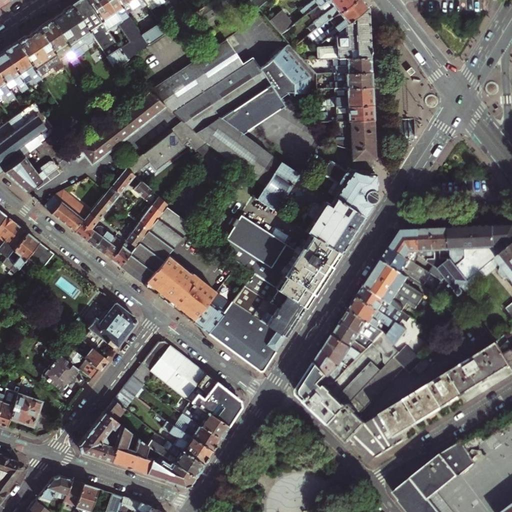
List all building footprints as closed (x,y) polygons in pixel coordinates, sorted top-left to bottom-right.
[(109,32),(87,0),(80,0),(79,1),(72,6),(93,38),(97,45),(103,41),(111,53),(106,57),(114,70),(128,60),(109,32)] [(129,16),(117,0),(87,0),(109,32),(111,30),(111,31),(115,32),(118,29),(119,26),(118,25),(123,22),(125,26),(132,21),(129,16)] [(142,0),(117,0),(129,16),(135,12),(133,10),(141,5),(143,7),(146,5),(142,0)] [(225,0),(217,0),(198,11),(203,21),(229,6),(225,0)] [(250,0),(241,8),(247,16),(268,0),(250,0)] [(318,6),(325,0),(313,0),(314,0),(300,11),(304,17),(318,6)] [(361,0),(352,0),(318,28),(308,36),(317,47),(317,46),(367,7),(363,2),(361,0)] [(318,28),(352,0),(325,0),(318,6),(324,14),(314,22),(318,28)] [(93,38),(72,6),(62,12),(50,20),(76,59),(84,53),(80,49),(83,47),(83,45),(82,44),(84,43),(85,44),(86,44),(87,45),(91,42),(91,41),(92,40),(91,38),(92,38),(93,39),(93,38)] [(330,58),(369,56),(368,30),(367,7),(317,46),(315,58),(330,58)] [(281,11),(269,21),(281,35),(293,26),(281,11)] [(76,59),(50,20),(44,24),(37,29),(58,60),(64,55),(70,63),(76,59)] [(142,36),(149,45),(165,34),(159,25),(142,36)] [(58,60),(37,29),(27,36),(16,43),(39,77),(49,70),(52,68),(55,72),(63,67),(58,60)] [(264,185),(279,162),(242,135),(284,107),(279,99),(287,95),(293,102),(292,96),(293,96),(292,95),(317,92),(316,75),(292,47),(272,61),(271,60),(270,61),(271,61),(267,64),(266,64),(258,69),(251,60),(252,60),(251,59),(241,65),(225,41),(149,92),(165,107),(184,123),(207,144),(210,146),(264,185)] [(39,77),(16,43),(10,47),(3,51),(22,80),(29,75),(35,83),(37,82),(40,87),(43,88),(45,86),(39,77)] [(22,80),(3,51),(0,53),(0,76),(8,89),(16,84),(21,92),(28,88),(22,80)] [(370,65),(369,56),(330,58),(330,73),(335,72),(370,71),(370,65)] [(335,87),(371,86),(370,77),(370,71),(335,72),(335,81),(327,81),(327,88),(335,87)] [(8,89),(0,76),(0,95),(3,94),(8,102),(14,98),(8,89)] [(371,97),(371,86),(335,87),(335,96),(327,99),(327,105),(336,105),(371,104),(371,97)] [(91,165),(165,107),(149,92),(70,154),(76,161),(84,156),(91,165)] [(0,127),(0,172),(3,171),(23,156),(40,144),(55,133),(36,107),(39,105),(36,101),(0,127)] [(372,112),(371,104),(336,105),(336,121),(372,119),(372,112)] [(374,151),(372,119),(336,121),(334,121),(334,131),(326,143),(327,143),(350,149),(350,156),(353,158),(374,157),(374,151)] [(184,123),(127,168),(134,174),(150,162),(156,170),(186,148),(184,146),(189,143),(197,152),(207,144),(184,123)] [(23,156),(3,171),(12,179),(26,192),(58,169),(55,165),(70,154),(55,133),(40,144),(53,162),(50,162),(37,171),(36,175),(23,156)] [(280,162),(279,162),(264,185),(256,198),(274,210),(281,199),(298,173),(280,162)] [(375,183),(374,173),(361,173),(348,170),(345,174),(330,164),(323,175),(334,182),(327,192),(333,195),(363,215),(375,196),(375,183)] [(134,174),(127,168),(119,177),(128,184),(132,179),(135,175),(134,174)] [(124,189),(128,184),(119,177),(112,186),(120,193),(124,189)] [(144,199),(152,190),(141,181),(133,190),(139,195),(144,199)] [(117,198),(120,193),(112,186),(104,195),(113,202),(117,198)] [(55,195),(51,200),(44,208),(51,213),(61,221),(74,231),(90,213),(92,210),(66,189),(55,195)] [(148,202),(151,205),(160,212),(166,204),(152,190),(144,199),(148,202)] [(110,207),(113,202),(104,195),(97,204),(106,211),(110,207)] [(299,226),(310,233),(339,252),(351,234),(363,215),(333,195),(329,203),(323,199),(320,204),(316,201),(315,201),(313,201),(312,201),(305,211),(305,212),(306,214),(306,215),(299,226)] [(102,215),(106,211),(97,204),(92,210),(90,213),(99,220),(102,215)] [(147,229),(141,238),(135,246),(121,267),(131,275),(144,285),(170,252),(192,224),(166,204),(160,212),(154,220),(147,229)] [(148,210),(145,213),(154,220),(160,212),(151,205),(148,210)] [(90,213),(74,231),(79,235),(85,239),(86,240),(94,230),(92,230),(91,229),(99,220),(90,213)] [(141,218),(138,223),(147,229),(154,220),(145,213),(141,218)] [(279,291),(304,307),(312,295),(324,276),(339,252),(310,233),(301,246),(300,245),(296,250),(241,214),(238,219),(236,218),(232,224),(233,225),(219,247),(239,264),(254,275),(274,288),(279,291)] [(0,245),(16,225),(11,220),(6,216),(0,223),(0,245)] [(135,226),(132,231),(141,238),(147,229),(138,223),(135,226)] [(473,227),(465,227),(466,258),(451,259),(439,270),(445,277),(454,289),(461,298),(501,265),(502,266),(501,267),(500,273),(511,288),(511,304),(507,310),(511,315),(511,224),(489,226),(473,227)] [(0,245),(10,253),(26,233),(20,228),(16,225),(0,245)] [(98,226),(94,231),(94,230),(86,240),(91,244),(94,247),(103,236),(107,230),(101,226),(98,226)] [(458,227),(449,228),(451,259),(466,258),(465,227),(458,227)] [(427,229),(419,229),(420,251),(420,257),(427,262),(429,260),(436,260),(434,228),(427,229)] [(451,259),(449,228),(442,228),(434,228),(436,260),(451,259)] [(419,229),(401,230),(398,236),(396,239),(391,247),(408,258),(412,252),(420,251),(419,229)] [(103,236),(94,247),(99,250),(103,254),(116,237),(107,230),(103,236)] [(129,235),(126,239),(135,246),(141,238),(132,231),(129,235)] [(18,267),(38,242),(31,236),(26,233),(10,253),(2,263),(11,270),(8,273),(11,276),(18,267)] [(116,237),(103,254),(107,257),(111,260),(123,242),(116,237)] [(126,239),(123,242),(111,260),(116,263),(121,267),(135,246),(126,239)] [(35,263),(46,248),(42,245),(38,242),(18,267),(26,274),(35,263)] [(408,258),(391,247),(387,253),(382,259),(409,277),(423,287),(432,274),(430,273),(408,258)] [(50,251),(46,248),(35,263),(42,268),(54,254),(50,251)] [(195,271),(170,252),(144,285),(153,292),(159,296),(160,295),(179,310),(178,311),(182,314),(193,322),(220,288),(196,270),(195,271)] [(409,277),(382,259),(375,271),(365,285),(402,311),(407,303),(416,309),(424,296),(417,291),(417,289),(413,287),(411,287),(405,283),(409,277)] [(429,260),(427,262),(434,267),(430,273),(432,274),(442,281),(445,277),(439,270),(451,259),(436,260),(429,260)] [(234,299),(233,301),(285,336),(300,313),(304,307),(279,291),(274,298),(269,295),(274,288),(254,275),(234,299)] [(445,277),(442,281),(435,290),(438,293),(440,290),(448,290),(450,292),(454,289),(445,277)] [(402,311),(365,285),(362,290),(359,295),(384,313),(388,308),(391,310),(391,311),(411,325),(415,320),(402,311)] [(234,299),(220,288),(193,322),(201,328),(208,333),(233,301),(234,299)] [(384,313),(359,295),(355,302),(351,308),(378,328),(380,325),(379,323),(381,320),(389,326),(394,320),(384,313)] [(233,301),(208,333),(260,371),(263,370),(271,358),(285,336),(233,301)] [(82,340),(95,350),(103,340),(115,349),(135,323),(134,317),(126,310),(115,302),(100,321),(95,317),(87,327),(90,330),(82,340)] [(378,328),(351,308),(347,314),(343,321),(375,342),(384,332),(378,328)] [(375,342),(343,321),(339,326),(334,335),(363,354),(374,343),(375,342)] [(396,345),(407,330),(397,322),(387,335),(396,345)] [(511,327),(497,342),(511,365),(511,327)] [(394,357),(399,352),(394,347),(396,345),(387,335),(384,332),(375,342),(374,343),(385,354),(385,362),(388,364),(394,357)] [(363,354),(334,335),(329,342),(322,353),(316,362),(336,382),(363,354)] [(79,369),(92,378),(100,368),(107,359),(95,350),(82,340),(72,353),(78,357),(80,354),(87,360),(79,369)] [(190,400),(228,425),(235,414),(240,406),(239,399),(165,341),(158,341),(141,363),(152,372),(179,393),(190,400)] [(449,370),(451,373),(464,396),(486,382),(511,365),(497,342),(496,341),(449,370)] [(398,342),(394,347),(400,352),(404,346),(398,342)] [(399,352),(394,357),(411,373),(416,368),(424,360),(407,344),(400,352),(399,352)] [(70,380),(79,369),(59,353),(49,345),(44,353),(44,356),(52,363),(49,368),(47,368),(44,371),(45,373),(43,375),(45,377),(45,378),(48,381),(51,381),(62,390),(70,380)] [(431,363),(427,356),(424,360),(416,368),(421,373),(431,363)] [(371,383),(381,392),(405,367),(394,357),(388,364),(382,371),(371,383)] [(336,382),(316,362),(313,368),(309,374),(302,384),(298,390),(298,394),(304,400),(315,410),(331,425),(371,383),(382,371),(372,362),(338,398),(332,392),(333,391),(331,389),(337,383),(336,382)] [(152,372),(141,363),(137,369),(132,375),(143,383),(152,372)] [(451,373),(430,385),(444,408),(456,401),(464,396),(451,373)] [(143,383),(132,375),(130,378),(123,387),(133,395),(134,396),(144,384),(143,383)] [(371,383),(331,425),(339,432),(348,442),(367,423),(359,416),(381,392),(371,383)] [(430,385),(406,400),(420,423),(433,414),(444,408),(430,385)] [(10,417),(18,393),(19,388),(14,386),(10,396),(4,394),(3,397),(0,404),(0,423),(1,424),(7,425),(10,417)] [(133,395),(123,387),(118,393),(113,399),(124,408),(133,395)] [(41,401),(18,393),(10,417),(20,421),(33,425),(37,412),(39,410),(40,406),(40,405),(41,401)] [(63,414),(68,408),(53,396),(48,402),(63,414)] [(124,408),(113,399),(109,405),(104,411),(116,421),(125,409),(124,408)] [(181,413),(182,413),(220,438),(224,430),(228,425),(190,400),(181,413)] [(406,400),(382,414),(396,437),(405,431),(412,427),(420,423),(406,400)] [(112,428),(117,422),(116,421),(104,411),(93,426),(79,443),(81,451),(100,457),(110,461),(118,437),(105,433),(110,426),(112,428)] [(187,426),(183,432),(211,450),(216,444),(220,438),(182,413),(178,419),(187,426)] [(367,423),(348,442),(355,448),(369,461),(385,451),(409,437),(405,431),(396,437),(382,414),(367,423)] [(178,438),(174,444),(203,463),(208,455),(211,450),(183,432),(166,421),(162,428),(178,438)] [(121,425),(118,437),(110,461),(132,468),(146,472),(152,452),(146,450),(147,445),(146,444),(138,438),(134,451),(125,448),(131,432),(121,425)] [(147,445),(153,449),(194,476),(199,469),(203,463),(174,444),(173,443),(168,451),(164,448),(165,447),(151,438),(146,444),(147,445)] [(450,466),(469,453),(462,441),(441,454),(450,466)] [(153,449),(152,452),(146,472),(149,474),(162,478),(172,481),(184,485),(187,484),(190,483),(192,480),(194,476),(153,449)] [(455,511),(439,491),(458,475),(458,476),(475,462),(469,453),(450,466),(441,454),(420,470),(393,492),(409,511),(455,511)] [(0,496),(8,486),(21,468),(19,461),(7,457),(0,454),(0,496)] [(64,502),(71,479),(60,475),(53,477),(45,488),(37,497),(41,498),(39,502),(46,504),(48,499),(49,500),(52,499),(53,498),(64,502)] [(89,511),(97,488),(86,484),(71,479),(64,502),(76,506),(80,511),(89,511)] [(123,497),(112,493),(105,511),(118,511),(121,503),(123,497)] [(134,511),(165,511),(123,497),(121,503),(134,511)] [(50,511),(35,500),(30,507),(25,511),(50,511)]
